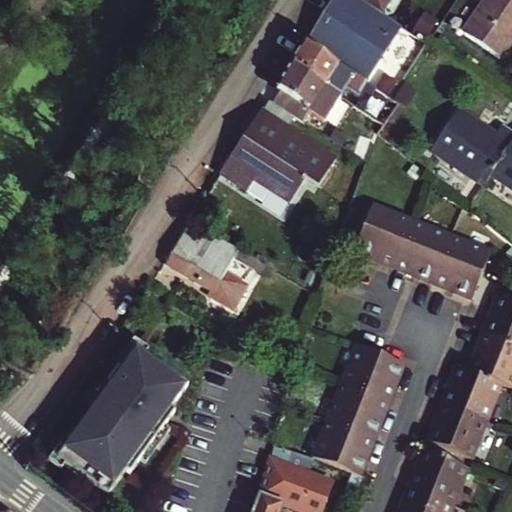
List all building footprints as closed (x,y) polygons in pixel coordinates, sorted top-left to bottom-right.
[(359,0),(335,0),(305,46),(366,86),(404,29),(385,17),(359,0)] [(359,0),(385,17),(396,0),(359,0)] [(511,38),(511,0),(485,0),(462,34),(498,58),(511,38)] [(291,68),(339,99),(341,100),(347,90),(358,98),(363,91),(370,96),(374,90),(366,86),(305,46),(291,68)] [(297,121),(305,108),(325,121),(339,99),(291,68),(277,91),(279,92),(271,105),(297,121)] [(430,152),(482,186),(490,174),(511,140),(511,132),(500,124),(494,133),(458,110),(430,152)] [(229,180),(248,191),(254,182),(290,203),(304,179),(319,188),(337,157),(261,111),(243,141),(251,146),(229,180)] [(511,140),(490,174),(511,188),(511,140)] [(251,146),(243,141),(221,175),(229,180),(251,146)] [(371,208),(353,254),(393,270),(411,224),(371,208)] [(411,224),(393,270),(417,279),(431,285),(450,240),(411,224)] [(174,253),(165,266),(215,296),(212,301),(234,314),(248,290),(226,277),(235,263),(262,278),(266,270),(190,226),(174,253)] [(431,285),(446,291),(471,301),(490,255),(450,240),(431,285)] [(481,339),(511,351),(511,305),(497,299),(481,339)] [(291,365),(298,353),(275,338),(267,350),(291,365)] [(467,372),(504,388),(511,390),(511,351),(481,339),(467,372)] [(357,346),(343,384),(388,402),(402,364),(357,346)] [(188,387),(136,349),(74,435),(76,436),(59,460),(109,496),(126,472),(130,475),(175,413),(171,410),(188,387)] [(442,407),(488,425),(504,388),(467,372),(457,368),(442,407)] [(328,421),(373,439),(388,402),(343,384),(328,421)] [(474,461),(488,425),(442,407),(428,441),(474,461)] [(313,458),(319,460),(359,475),(373,439),(328,421),(313,458)] [(408,490),(454,509),(470,471),(424,451),(408,490)] [(278,511),(281,505),(298,511),(321,511),(331,485),(269,461),(260,493),(252,511),(278,511)] [(399,511),(453,511),(454,509),(408,490),(399,511)]
